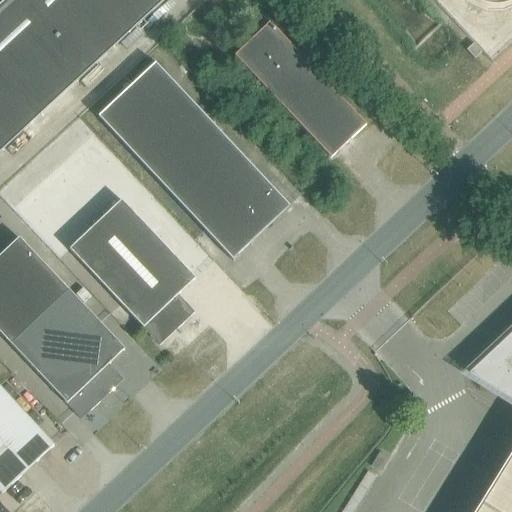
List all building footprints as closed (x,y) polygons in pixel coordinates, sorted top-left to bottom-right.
[(0,0),(0,153),(165,0),(0,0)] [(234,56),(330,159),(366,125),(269,22),(234,56)] [(474,59),(481,53),(473,44),(466,50),(474,59)] [(289,207),(155,64),(98,118),(232,261),(289,207)] [(178,296),(195,279),(121,201),(69,250),(159,346),(194,313),(178,296)] [(0,255),(0,334),(10,345),(68,290),(19,238),(0,255)] [(10,345),(66,404),(81,420),(115,388),(113,386),(116,383),(116,378),(113,374),(115,372),(109,365),(124,350),(68,290),(10,345)] [(511,401),(511,451),(473,511),(511,511),(511,333),(468,375),(511,401)] [(54,446),(0,387),(0,492),(1,495),(54,446)] [(379,453),(371,467),(379,472),(388,458),(379,453)] [(342,511),(354,511),(376,477),(368,472),(342,511)]
